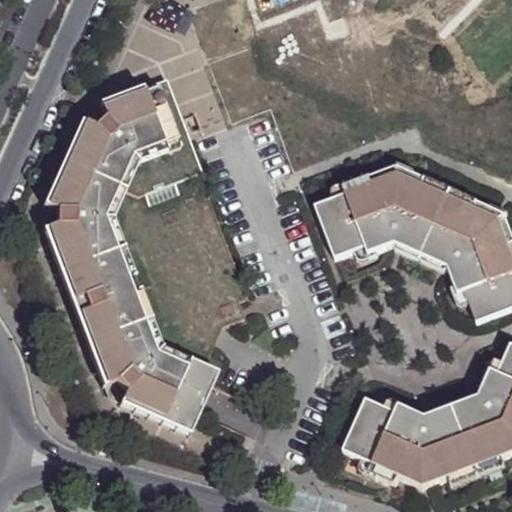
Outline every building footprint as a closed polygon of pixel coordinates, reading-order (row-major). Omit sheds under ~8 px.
[(159,101),(174,140),(186,135),(166,85),(155,89),(159,101)] [(100,109),(104,121),(147,105),(159,101),(155,89),(142,93),(100,109)] [(226,328),(220,312),(238,305),(246,302),(206,201),(205,202),(195,178),(201,176),(186,135),(174,140),(159,101),(147,105),(165,154),(136,166),(110,223),(160,353),(202,371),(220,330),(226,328)] [(50,242),(105,389),(115,385),(124,396),(193,429),(199,417),(211,388),(216,377),(202,371),(160,353),(110,223),(136,166),(165,154),(147,105),(104,121),(93,131),(85,126),(46,210),(56,215),(54,229),(46,232),(50,242)] [(100,109),(84,115),(80,125),(85,126),(93,131),(104,121),(100,109)] [(80,125),(43,208),(46,210),(85,126),(80,125)] [(397,173),(397,181),(410,187),(413,179),(415,176),(397,169),(397,173)] [(315,212),(335,265),(366,253),(369,260),(396,250),(448,274),(459,300),(465,298),(476,328),(511,314),(511,238),(504,220),(499,227),(486,221),(490,213),(413,179),(410,187),(397,181),(397,173),(342,192),(345,201),(315,212)] [(40,216),(46,232),(54,229),(56,215),(46,210),(43,208),(40,216)] [(490,213),(486,221),(499,227),(504,220),(508,218),(491,210),(490,213)] [(395,254),(446,276),(448,274),(396,250),(395,254)] [(220,312),(226,328),(244,322),(238,305),(220,312)] [(511,458),(511,350),(498,380),(493,377),(479,403),(425,423),(399,411),(396,418),(367,405),(343,457),(373,470),(369,478),(395,490),(399,482),(424,493),(448,484),(475,473),(502,463),(511,458)] [(105,389),(111,403),(119,407),(124,396),(115,385),(105,389)] [(119,407),(188,440),(193,429),(124,396),(119,407)] [(475,473),(478,482),(505,471),(502,463),(475,473)] [(448,484),(451,492),(478,482),(475,473),(448,484)]
